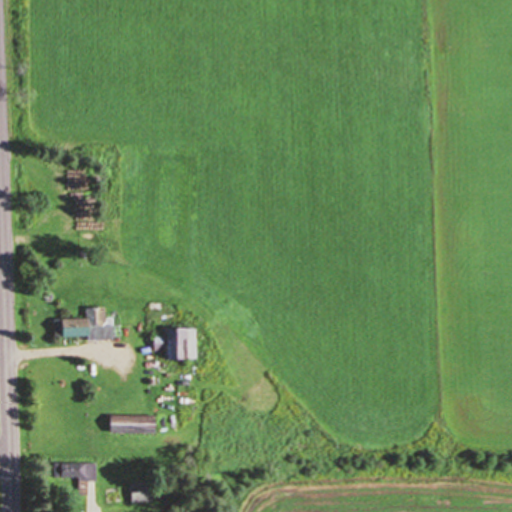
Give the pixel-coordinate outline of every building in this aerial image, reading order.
[(123,234),(117,218),(98,225),(103,240),(123,234)] [(57,339),(117,338),(116,323),(107,323),(107,308),(68,309),(69,318),(56,318),(57,339)] [(167,329),(167,336),(157,336),(157,360),(200,360),(200,329),(167,329)] [(166,433),(166,415),(111,415),(111,433),(166,433)] [(99,463),(52,463),(52,478),(82,478),(82,498),(91,498),(91,482),(99,482),(99,463)] [(132,483),(132,503),(154,503),(154,483),(132,483)]
